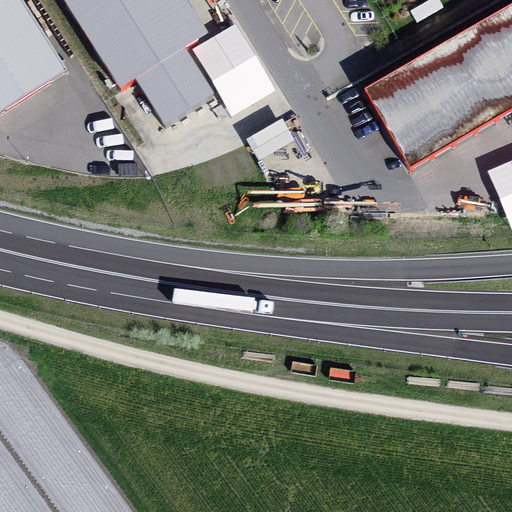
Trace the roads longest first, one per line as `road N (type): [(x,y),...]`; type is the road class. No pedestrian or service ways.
road 1 (track): [(0,148),(146,170),(243,136),(486,0)]
road 2 (track): [(0,318),(271,386),(511,422)]
road 3 (trunk): [(511,265),(64,264)]
road 4 (trunk): [(115,274),(308,319),(511,353)]
road 5 (trunk): [(511,312),(379,308),(115,274)]
